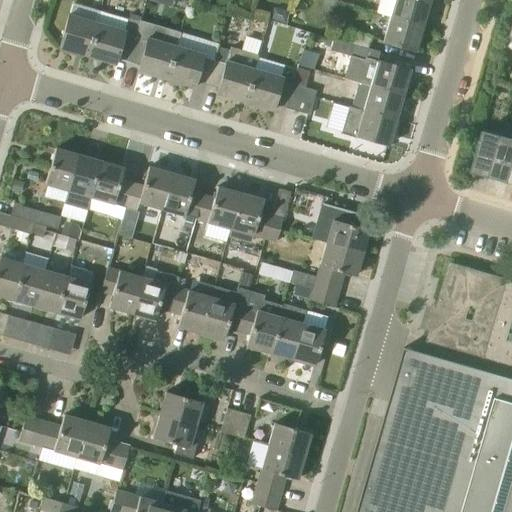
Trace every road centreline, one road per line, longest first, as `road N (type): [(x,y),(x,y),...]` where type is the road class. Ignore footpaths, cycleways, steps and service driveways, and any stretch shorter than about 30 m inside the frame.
road 1 (residential): [(413,201),(5,84)]
road 2 (residential): [(352,412),(152,354),(84,381),(0,357)]
road 3 (residential): [(352,412),(413,201)]
road 4 (residential): [(413,201),(474,0)]
